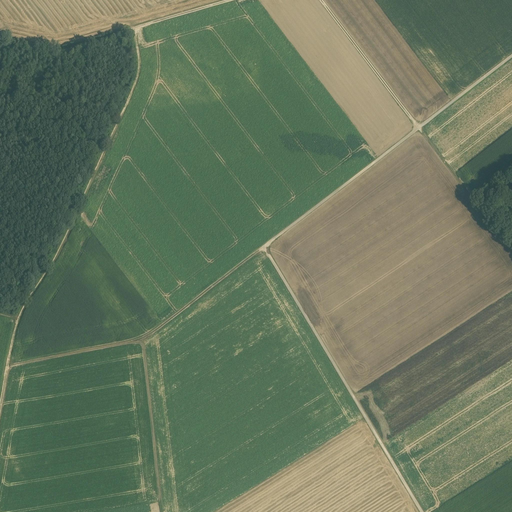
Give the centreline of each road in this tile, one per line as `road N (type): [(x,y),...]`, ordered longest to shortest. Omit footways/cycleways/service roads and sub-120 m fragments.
road 1 (track): [(418,128),(264,247),(421,511)]
road 2 (track): [(20,320),(63,253),(141,79),(136,28)]
road 3 (track): [(11,368),(142,340),(264,247)]
road 4 (track): [(142,340),(160,511)]
road 5 (track): [(320,0),(418,128)]
road 6 (track): [(418,128),(511,248)]
road 7 (track): [(136,28),(65,54),(0,38)]
